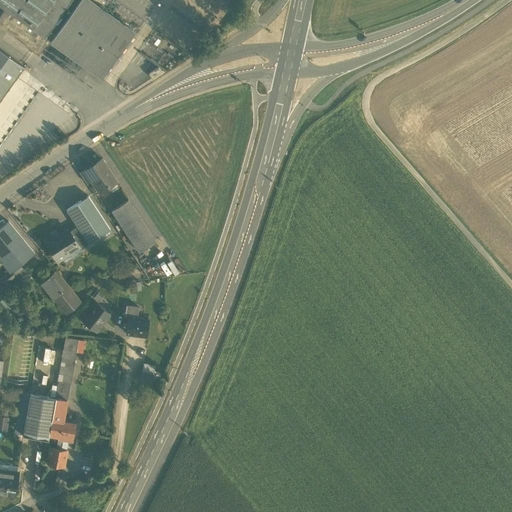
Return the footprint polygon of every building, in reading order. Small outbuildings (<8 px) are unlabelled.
[(0,0),(0,5),(6,10),(44,37),(70,0),(0,0)] [(79,0),(51,41),(102,78),(134,31),(90,0),(79,0)] [(41,42),(44,37),(6,10),(0,17),(0,20),(31,43),(29,45),(38,51),(43,43),(41,42)] [(0,100),(24,67),(0,49),(0,100)] [(92,181),(100,194),(110,187),(109,185),(116,180),(102,159),(86,170),(85,170),(92,181)] [(80,173),(87,184),(92,181),(85,170),(86,170),(85,169),(80,173)] [(120,186),(116,180),(109,185),(110,187),(113,191),(120,186)] [(89,243),(110,229),(88,196),(67,210),(79,227),(89,243)] [(111,210),(139,252),(156,241),(128,199),(111,210)] [(9,271),(10,272),(13,270),(20,264),(34,253),(8,221),(0,227),(0,259),(2,262),(9,271)] [(156,222),(148,227),(155,238),(163,234),(156,222)] [(76,244),(80,249),(89,243),(79,227),(70,233),(76,244)] [(57,255),(59,259),(70,252),(68,249),(76,244),(70,233),(68,230),(54,238),(54,237),(46,242),(55,256),(57,255)] [(23,268),(20,264),(13,270),(16,275),(23,268)] [(18,279),(19,278),(28,271),(25,267),(23,268),(16,275),(15,275),(18,279)] [(40,282),(66,313),(82,301),(56,269),(40,282)] [(10,272),(9,271),(0,278),(0,279),(4,284),(15,275),(16,275),(13,270),(10,272)] [(34,278),(28,271),(19,278),(25,285),(34,278)] [(141,289),(140,281),(132,282),(133,290),(141,289)] [(104,295),(99,290),(93,297),(99,301),(104,295)] [(12,306),(5,296),(0,300),(0,309),(3,313),(12,306)] [(81,319),(96,331),(111,313),(96,301),(81,319)] [(128,316),(137,317),(139,306),(126,305),(124,316),(128,317),(128,316)] [(126,333),(146,335),(149,319),(137,317),(128,316),(128,317),(126,333)] [(66,337),(55,397),(66,399),(68,399),(76,351),(78,339),(66,337)] [(84,340),(78,339),(76,351),(82,352),(84,340)] [(142,371),(153,373),(155,365),(143,363),(142,371)] [(152,383),(153,373),(142,371),(140,381),(152,383)] [(14,432),(23,434),(30,394),(21,392),(14,432)] [(45,438),(48,438),(49,433),(51,418),(54,404),(55,398),(30,394),(23,434),(45,438)] [(54,404),(51,418),(62,420),(66,399),(55,397),(55,398),(54,404)] [(58,437),(57,447),(65,449),(67,439),(72,440),(72,437),(75,423),(62,420),(51,418),(49,433),(59,435),(58,437)] [(66,449),(65,449),(57,447),(51,446),(48,463),(63,465),(66,449)] [(0,494),(15,496),(18,475),(5,473),(5,470),(0,469),(0,494)]
